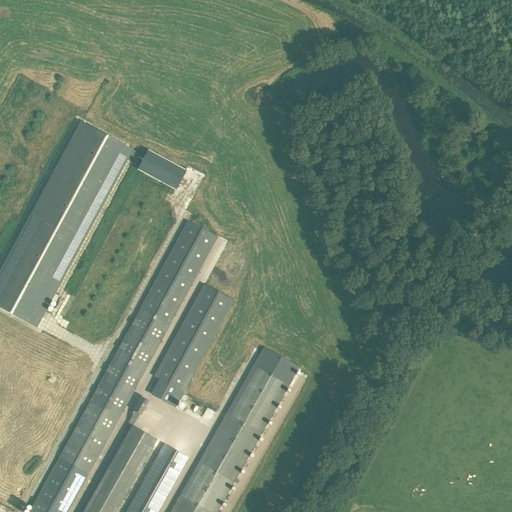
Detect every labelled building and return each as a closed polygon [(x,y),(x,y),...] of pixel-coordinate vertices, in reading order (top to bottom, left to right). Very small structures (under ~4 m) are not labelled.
[(0,274),(0,307),(35,327),(131,149),(82,123),(0,274)] [(187,170),(148,149),(137,170),(176,190),(187,170)] [(90,401),(29,511),(67,511),(143,373),(216,237),(187,221),(114,357),(90,401)] [(233,300),(203,285),(154,376),(183,392),(233,300)] [(50,328),(54,321),(46,317),(45,319),(48,321),(46,326),(50,328)] [(170,511),(216,511),(298,367),(263,348),(170,511)] [(152,377),(144,391),(166,404),(174,390),(152,377)] [(83,511),(115,511),(156,440),(132,426),(83,511)] [(157,511),(188,458),(164,444),(125,511),(157,511)]
